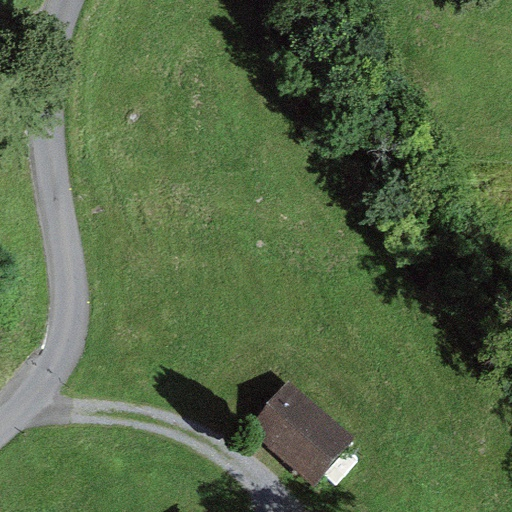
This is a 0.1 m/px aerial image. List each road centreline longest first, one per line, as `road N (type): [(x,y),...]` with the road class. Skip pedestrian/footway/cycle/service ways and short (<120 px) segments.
road 1 (unclassified): [(0,423),(25,401),(64,336),(43,73),(64,0)]
road 2 (track): [(25,401),(148,416),(205,439),(282,511)]
